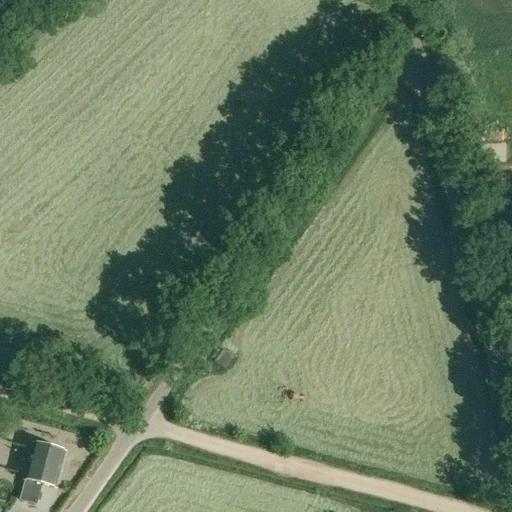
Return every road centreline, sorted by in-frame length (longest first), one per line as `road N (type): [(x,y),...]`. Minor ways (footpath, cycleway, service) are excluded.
road 1 (unclassified): [(138,425),(396,69),(419,57)]
road 2 (unclassified): [(511,420),(419,57)]
road 3 (unclassified): [(138,425),(463,511)]
road 4 (track): [(0,391),(138,425)]
